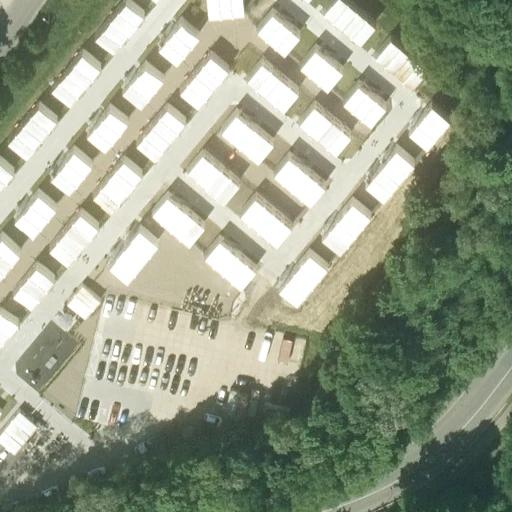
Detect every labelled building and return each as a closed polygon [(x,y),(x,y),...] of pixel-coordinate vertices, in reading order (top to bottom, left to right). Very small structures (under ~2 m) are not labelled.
[(131,0),(121,0),(95,32),(113,47),(144,10),(131,0)] [(243,0),(207,0),(209,12),(244,9),(243,0)] [(357,5),(350,0),(329,0),(323,8),(341,23),(357,5)] [(375,20),(357,5),(341,23),(360,39),(375,20)] [(300,30),(272,7),(257,26),(284,49),(300,30)] [(181,15),(158,43),(176,59),(199,31),(181,15)] [(409,48),(391,33),(375,52),(394,67),(409,48)] [(343,66),(315,43),(300,62),(327,85),(343,66)] [(82,47),(51,84),(70,99),(101,63),(82,47)] [(428,64),(409,48),(394,67),(412,82),(428,64)] [(210,49),(195,68),(213,83),(229,65),(210,49)] [(281,72),(262,56),(247,75),(265,90),(281,72)] [(145,59),(122,86),(141,102),(164,74),(145,59)] [(195,68),(180,86),(198,102),(213,83),(195,68)] [(299,87),(281,72),(265,90),(284,105),(299,87)] [(386,102),(358,79),(343,97),(371,120),(386,102)] [(38,99),(8,136),(26,152),(57,115),(38,99)] [(333,115),(314,100),(299,118),(317,134),(333,115)] [(432,101),(409,129),(428,144),(451,116),(432,101)] [(109,102),(86,129),(105,145),(128,117),(109,102)] [(167,102),(151,120),(170,135),(185,117),(167,102)] [(221,126),(258,156),(273,138),(236,107),(221,126)] [(351,130),(333,115),(317,134),(336,149),(351,130)] [(151,120),(136,138),(155,154),(170,135),(151,120)] [(396,144),(381,162),(400,178),(415,159),(396,144)] [(74,145),(50,172),(69,188),(92,160),(74,145)] [(187,166),(224,197),(239,178),(203,147),(187,166)] [(273,169),(310,200),(325,181),(289,150),(273,169)] [(123,154),(108,172),(127,188),(142,169),(123,154)] [(0,155),(0,183),(14,167),(0,155)] [(381,162),(366,181),(384,196),(400,178),(381,162)] [(108,172),(93,191),(111,206),(127,188),(108,172)] [(38,188),(15,215),(33,231),(56,203),(38,188)] [(152,209),(189,239),(204,221),(167,190),(152,209)] [(239,210),(276,240),(292,222),(255,191),(239,210)] [(353,196),(322,233),(341,249),(371,212),(353,196)] [(80,206),(64,225),(83,240),(98,222),(80,206)] [(139,224),(124,242),(143,257),(158,239),(139,224)] [(64,225),(49,243),(68,258),(83,240),(64,225)] [(2,231),(0,233),(0,270),(20,246),(2,231)] [(204,252),(241,283),(256,264),(219,234),(204,252)] [(124,242),(109,260),(127,276),(143,257),(124,242)] [(309,249),(279,285),(297,301),(328,264),(309,249)] [(36,259),(13,287),(31,302),(54,274),(36,259)] [(81,282),(66,301),(84,316),(100,298),(81,282)] [(0,302),(0,339),(19,318),(0,302)] [(38,423),(19,408),(4,426),(22,441),(38,423)]
